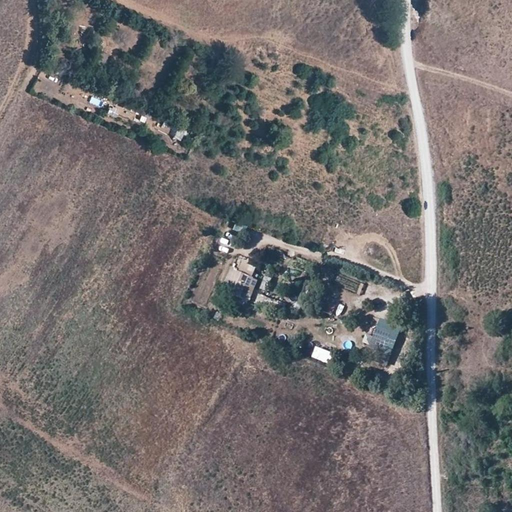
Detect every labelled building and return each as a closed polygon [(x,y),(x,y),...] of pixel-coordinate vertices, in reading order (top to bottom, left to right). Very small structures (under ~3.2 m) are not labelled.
[(103,65),(104,64),(109,54),(102,51),(96,63),(103,65)] [(101,106),(103,99),(93,97),(91,103),(101,106)] [(172,137),(178,140),(184,129),(177,126),(172,137)] [(245,297),(249,287),(233,280),(236,271),(231,269),(223,288),(245,297)] [(332,314),(335,306),(328,303),(328,302),(325,310),(325,311),(331,313),(332,314)] [(379,320),(366,357),(388,365),(400,328),(379,320)] [(322,348),(318,358),(328,363),(333,353),(322,348)]
